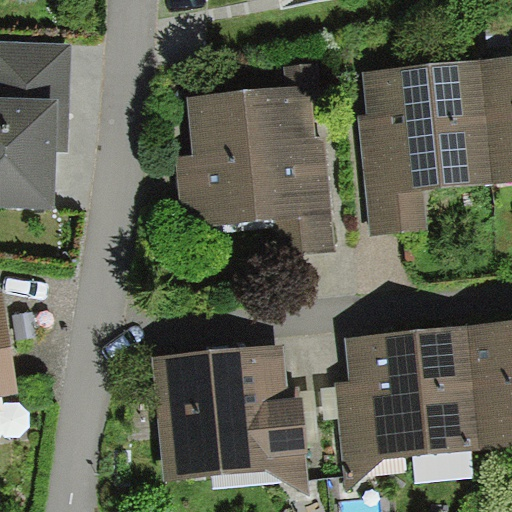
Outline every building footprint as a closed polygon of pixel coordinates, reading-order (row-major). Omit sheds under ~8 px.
[(511,69),(485,72),(495,175),(511,173),(511,69)] [(495,175),(485,72),(367,83),(381,225),(420,222),(417,183),(495,175)] [(307,98),(202,109),(214,221),(320,210),(307,98)] [(51,112),(0,110),(0,202),(48,204),(51,112)] [(0,314),(0,391),(10,390),(0,314)] [(511,316),(470,321),(489,462),(511,459),(511,316)] [(489,462),(470,321),(352,334),(367,475),(489,462)] [(296,340),(168,352),(179,473),(307,461),(296,340)]
